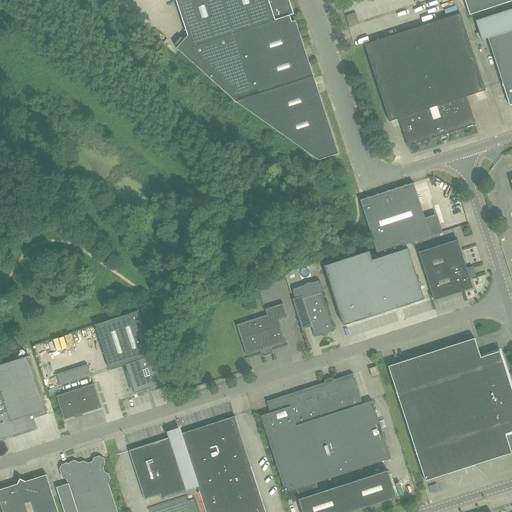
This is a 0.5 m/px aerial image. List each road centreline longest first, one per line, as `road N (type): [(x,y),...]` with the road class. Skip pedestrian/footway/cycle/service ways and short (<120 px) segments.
road 1 (unclassified): [(0,462),(506,301)]
road 2 (unclassified): [(461,152),(397,172),(367,158),(313,0)]
road 3 (unclassified): [(506,301),(461,152)]
